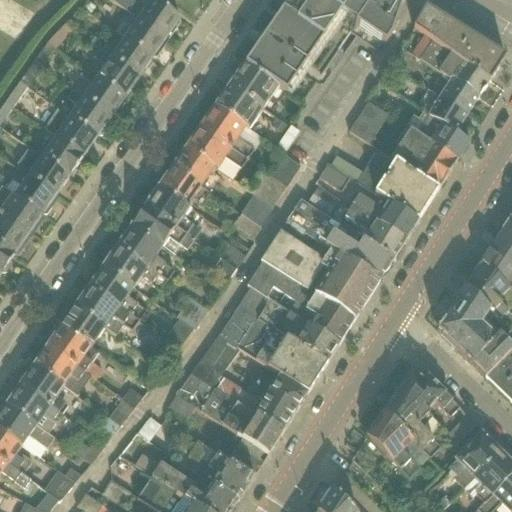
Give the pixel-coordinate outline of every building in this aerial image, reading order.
[(152,2),(144,13),(126,0),(107,0),(128,14),(166,41),(172,33),(175,33),(180,26),(179,23),(180,21),(152,2)] [(290,0),(281,15),(322,43),(340,17),(314,0),(290,0)] [(314,0),(340,17),(351,0),(314,0)] [(351,0),(340,17),(355,27),(370,5),(362,0),(351,0)] [(380,0),(373,0),(370,5),(355,27),(385,48),(391,39),(404,0),(386,0),(385,3),(380,0)] [(83,12),(90,17),(96,9),(89,4),(83,12)] [(490,84),(490,83),(506,59),(425,10),(413,31),(433,42),(432,44),(490,84)] [(124,41),(152,61),(153,59),(157,60),(162,53),(160,50),(166,41),(128,14),(122,22),(129,27),(127,29),(131,31),(124,41)] [(304,69),(322,43),(281,15),(263,41),(304,69)] [(78,38),(72,35),(65,28),(47,47),(54,53),(67,40),(73,45),(78,38)] [(112,51),(105,46),(94,40),(89,47),(100,53),(138,81),(152,61),(124,41),(116,51),(113,49),(112,51)] [(287,94),(304,69),(263,41),(245,67),(276,86),(287,94)] [(479,100),(490,84),(432,44),(419,62),(441,77),(479,100)] [(46,48),(34,65),(39,69),(52,52),(46,48)] [(96,80),(125,100),(138,81),(100,53),(94,61),(101,66),(100,68),(103,70),(96,80)] [(20,85),(27,90),(30,91),(37,79),(38,80),(43,72),(39,69),(34,65),(20,85)] [(245,67),(229,90),(263,114),(270,103),(266,100),(276,86),(245,67)] [(430,94),(440,100),(439,101),(467,118),(479,100),(441,77),(430,94)] [(390,83),(383,78),(378,85),(385,90),(390,83)] [(124,101),(125,100),(96,80),(89,91),(85,88),(84,89),(77,85),(72,92),(114,121),(125,105),(124,101)] [(14,109),(27,90),(20,85),(7,104),(14,109)] [(257,122),(263,114),(229,90),(215,110),(245,131),(253,119),(257,122)] [(67,100),(74,104),(72,106),(76,109),(69,119),(97,139),(98,138),(102,138),(114,121),(72,92),(67,100)] [(439,101),(431,114),(428,119),(456,136),(467,118),(439,101)] [(0,128),(14,109),(7,104),(0,114),(0,128)] [(368,106),(349,135),(369,148),(388,119),(368,106)] [(245,131),(215,110),(213,113),(208,114),(205,118),(206,122),(200,131),(247,163),(253,154),(255,155),(263,143),(245,131)] [(55,138),(84,158),(97,139),(69,119),(59,112),(53,120),(59,125),(58,126),(62,129),(55,138)] [(457,163),(469,145),(456,136),(428,119),(417,137),(457,163)] [(282,136),(287,128),(277,121),(272,129),(282,136)] [(224,161),(241,172),(247,163),(200,131),(195,138),(190,139),(188,143),(189,147),(186,151),(214,169),(216,171),(224,161)] [(410,133),(403,142),(390,162),(438,193),(457,163),(417,137),(410,133)] [(70,179),(84,158),(55,138),(48,149),(44,146),(43,148),(36,143),(31,151),(41,158),(70,179)] [(41,158),(31,151),(17,171),(56,198),(70,179),(41,158)] [(174,169),(173,170),(200,189),(214,169),(186,151),(180,160),(178,160),(173,166),(174,169)] [(365,174),(357,185),(366,190),(365,192),(385,204),(385,203),(418,224),(438,193),(390,162),(377,153),(365,174)] [(269,178),(287,190),(301,169),(300,168),(299,169),(282,157),(269,178)] [(328,167),(319,180),(341,193),(349,180),(328,167)] [(187,209),(200,189),(173,170),(172,172),(169,172),(165,178),(165,181),(159,190),(187,209)] [(14,198),(15,199),(42,218),(43,217),(47,217),(52,210),(50,207),(56,198),(17,171),(12,179),(18,183),(17,185),(21,187),(14,198)] [(274,211),(287,190),(269,178),(264,174),(250,195),(255,199),(274,211)] [(329,221),(339,203),(318,189),(307,207),(329,221)] [(0,217),(29,238),(35,229),(38,229),(43,223),(41,220),(42,218),(15,199),(14,198),(13,198),(2,190),(0,192),(0,217)] [(186,210),(187,209),(159,190),(158,191),(154,191),(149,198),(151,201),(145,210),(195,244),(201,234),(183,222),(190,212),(186,210)] [(351,209),(405,244),(418,224),(385,203),(385,204),(380,212),(358,199),(354,206),(353,205),(351,209)] [(330,252),(380,283),(394,263),(364,243),(364,242),(329,221),(307,207),(301,203),(287,224),(306,236),(305,237),(330,253),(330,252)] [(394,263),(405,244),(351,209),(345,222),(368,236),(364,242),(364,243),(394,263)] [(131,225),(133,228),(132,229),(163,251),(169,241),(188,254),(195,244),(145,210),(140,218),(136,218),(131,225)] [(22,247),(29,238),(0,217),(0,246),(15,257),(16,256),(20,256),(24,250),(22,247)] [(261,231),(242,218),(234,231),(253,244),(261,231)] [(511,239),(511,218),(502,233),(511,239)] [(339,348),(355,323),(380,283),(330,252),(330,253),(324,262),(299,247),(305,237),(306,236),(287,224),(261,264),(262,266),(247,289),(250,291),(251,291),(266,301),(266,300),(273,290),(297,305),(290,315),(290,316),(339,348)] [(117,250),(167,285),(174,274),(155,261),(163,251),(132,229),(129,233),(126,233),(120,240),(123,242),(117,250)] [(493,247),(492,248),(481,265),(511,293),(511,239),(502,233),(493,247)] [(0,276),(1,277),(2,276),(6,275),(10,270),(9,266),(15,257),(0,246),(0,276)] [(216,260),(220,263),(221,262),(236,272),(245,259),(225,246),(216,260)] [(160,295),(167,285),(117,250),(112,257),(109,257),(104,263),(106,266),(103,270),(134,291),(141,281),(160,295)] [(230,281),(236,272),(221,262),(220,263),(215,271),(230,281)] [(511,293),(481,265),(465,290),(488,313),(509,334),(511,331),(511,318),(507,314),(511,308),(511,293)] [(128,301),(134,291),(103,270),(101,273),(97,273),(93,279),(95,282),(90,290),(139,324),(146,314),(128,301)] [(106,331),(106,332),(116,339),(123,328),(132,334),(140,339),(146,330),(139,325),(139,324),(90,290),(84,297),(80,297),(76,303),(78,306),(75,310),(104,329),(106,331)] [(511,351),(498,338),(481,325),(488,313),(465,290),(453,308),(440,327),(440,328),(441,339),(442,339),(485,381),(511,353),(511,351)] [(295,346),(327,366),(339,348),(290,316),(290,315),(266,300),(266,301),(251,291),(250,291),(238,310),(295,346)] [(195,333),(208,314),(189,301),(175,320),(195,333)] [(91,351),(91,350),(104,331),(106,332),(106,331),(104,329),(75,310),(74,311),(70,311),(66,318),(67,322),(61,330),(91,351)] [(308,396),(327,366),(295,346),(238,310),(219,340),(240,353),(239,353),(267,371),(279,379),(280,378),(308,396)] [(179,352),(193,334),(193,333),(172,318),(158,337),(179,352)] [(92,366),(92,365),(99,356),(91,350),(91,351),(61,330),(60,331),(57,332),(53,338),(54,341),(48,350),(91,380),(91,381),(95,384),(102,374),(92,366)] [(201,364),(226,372),(239,353),(240,353),(219,340),(218,339),(201,364)] [(64,390),(78,399),(91,381),(91,380),(48,350),(42,357),(39,358),(35,364),(35,367),(34,369),(62,389),(64,390)] [(511,353),(485,381),(511,407),(511,353)] [(20,389),(59,416),(66,407),(57,400),(64,390),(62,389),(34,369),(33,370),(31,369),(24,379),(26,380),(20,389)] [(240,392),(233,403),(236,405),(235,407),(254,419),(255,417),(283,435),(308,396),(280,378),(279,379),(276,384),(257,372),(244,394),(240,392)] [(268,459),(283,435),(255,417),(254,419),(235,407),(236,405),(233,403),(222,396),(216,393),(214,392),(215,391),(214,390),(192,376),(176,399),(195,412),(223,430),(241,442),(268,459)] [(434,406),(450,422),(459,411),(423,376),(419,381),(413,376),(409,376),(400,389),(426,414),(434,406)] [(229,385),(224,381),(216,393),(222,396),(229,385)] [(56,427),(53,425),(59,416),(20,389),(15,397),(12,395),(5,405),(8,407),(7,408),(36,429),(48,437),(56,427)] [(441,429),(430,420),(425,415),(426,414),(400,389),(387,409),(401,423),(402,426),(398,429),(412,443),(429,461),(430,460),(442,471),(450,462),(439,452),(440,451),(430,441),(441,429)] [(135,411),(144,400),(132,391),(123,402),(135,411)] [(195,412),(176,399),(168,410),(188,423),(195,412)] [(108,421),(112,424),(120,430),(135,411),(123,402),(108,421)] [(0,433),(22,450),(36,429),(7,408),(1,417),(0,416),(0,433)] [(387,409),(383,415),(398,430),(398,429),(402,426),(401,423),(387,409)] [(383,415),(366,440),(409,482),(419,472),(401,454),(412,443),(398,429),(398,430),(383,415)] [(459,445),(476,428),(466,418),(449,436),(459,445)] [(105,449),(120,430),(112,424),(97,443),(105,449)] [(216,441),(234,453),(241,442),(223,430),(216,441)] [(22,450),(0,433),(0,462),(18,475),(18,474),(25,479),(33,467),(18,456),(22,450)] [(464,492),(474,480),(502,453),(495,446),(491,447),(481,437),(448,470),(457,479),(454,482),(464,492)] [(216,441),(209,451),(218,458),(228,464),(234,453),(216,441)] [(234,453),(228,464),(254,481),(254,480),(268,459),(241,442),(234,453)] [(83,462),(91,468),(105,449),(97,443),(91,452),(79,443),(71,454),(83,462)] [(207,471),(203,477),(195,489),(163,468),(162,469),(143,457),(135,469),(152,480),(152,481),(199,511),(233,511),(254,481),(228,464),(218,458),(209,451),(198,444),(189,459),(207,471)] [(511,467),(508,464),(509,460),(502,453),(474,480),(484,490),(477,498),(485,506),(511,478),(511,467)] [(0,462),(0,478),(1,477),(25,493),(31,484),(25,479),(18,474),(18,475),(0,462)] [(65,479),(75,486),(81,479),(71,472),(65,479)] [(60,504),(75,486),(65,479),(58,474),(44,493),(60,504)] [(511,511),(511,478),(485,506),(479,511),(495,511),(500,507),(506,511),(511,511)] [(199,511),(152,481),(137,503),(151,511),(199,511)] [(132,496),(111,483),(103,497),(123,509),(132,496)] [(325,504),(319,511),(353,511),(333,492),(331,494),(326,495),(324,499),(325,504)] [(100,511),(102,509),(85,497),(77,510),(79,511),(100,511)] [(438,506),(443,511),(444,511),(450,506),(444,499),(438,506)]
